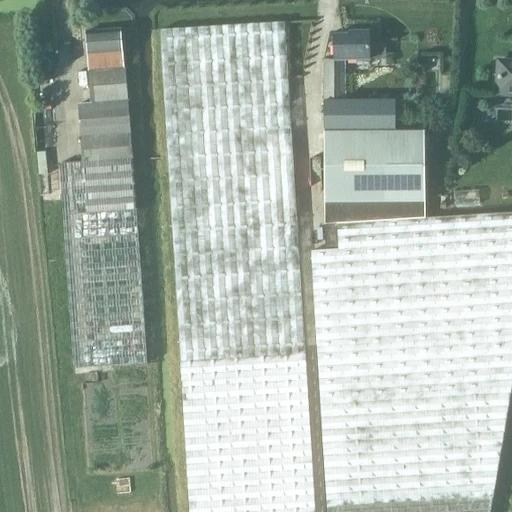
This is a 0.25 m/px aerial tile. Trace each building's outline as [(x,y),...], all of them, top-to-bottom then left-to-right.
[(315,511),(300,273),(285,23),(160,31),(190,511),(315,511)] [(147,363),(133,159),(126,68),(124,68),(121,29),(86,30),(91,103),(78,104),(83,162),(60,164),(74,369),(147,363)] [(327,226),(424,220),(423,134),(396,134),(396,102),(389,102),(389,100),(345,101),(345,61),(370,61),(369,33),(349,33),(350,36),(334,36),(334,61),(324,62),(327,226)] [(511,62),(499,62),(497,95),(511,95),(511,62)] [(490,511),(511,386),(511,214),(424,220),(327,226),(327,252),(311,252),(327,511),(490,511)]
